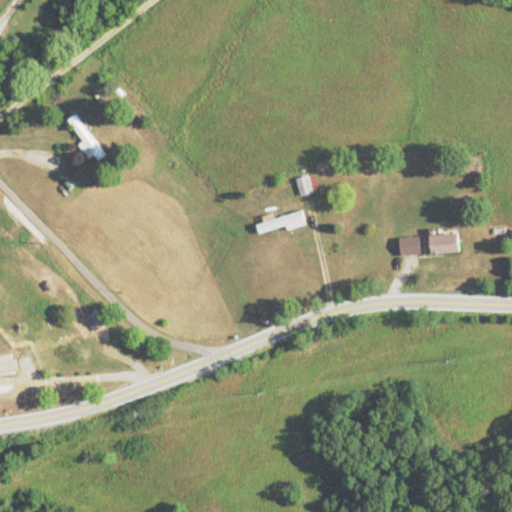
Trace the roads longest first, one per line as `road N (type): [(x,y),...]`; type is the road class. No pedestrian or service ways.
road 1 (secondary): [(0,424),(88,406),(291,324),(365,304),(511,303)]
road 2 (tertiary): [(223,350),(163,342),(0,232)]
